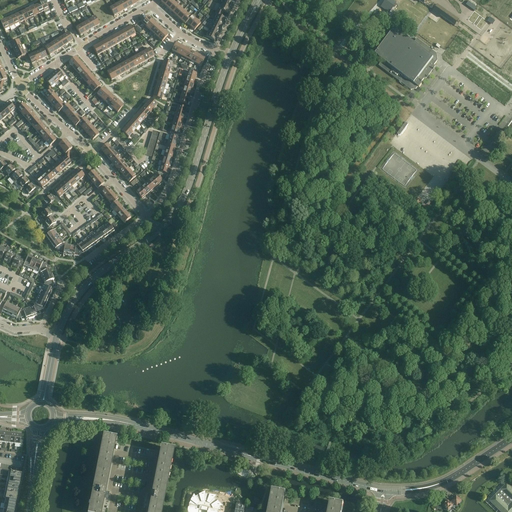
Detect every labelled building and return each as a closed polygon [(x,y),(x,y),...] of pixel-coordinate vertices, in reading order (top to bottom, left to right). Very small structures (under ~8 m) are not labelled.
[(119,3),(124,11),(128,8),(124,0),(119,3)] [(124,0),(128,8),(133,6),(129,0),(124,0)] [(171,0),(170,0),(165,7),(169,10),(175,3),(171,0)] [(229,0),(223,0),(221,5),(230,9),(233,4),(229,2),(229,0)] [(385,0),(382,5),(391,11),(396,3),(391,0),(385,0)] [(511,0),(507,0),(494,18),(501,23),(511,8),(511,0)] [(45,2),(40,4),(44,12),(45,15),(50,12),(45,2)] [(468,2),(466,5),(470,9),(474,11),(477,8),(468,2)] [(114,5),(119,14),(124,11),(119,3),(114,5)] [(175,3),(169,10),(173,14),(179,7),(175,3)] [(35,7),(39,15),(44,12),(40,4),(35,7)] [(119,14),(114,5),(109,8),(114,16),(119,14)] [(216,12),(222,15),(224,12),(228,14),(230,9),(221,5),(219,9),(218,9),(216,12)] [(438,5),(433,11),(432,13),(438,18),(440,16),(441,17),(454,26),(459,20),(458,20),(449,13),(447,12),(438,5)] [(39,15),(35,7),(30,9),(34,17),(39,15)] [(177,17),(183,11),(179,7),(173,14),(177,17)] [(34,18),(34,17),(30,9),(25,11),(29,19),(30,20),(31,20),(33,19),(34,18)] [(29,19),(25,11),(21,13),(24,21),(29,19)] [(183,11),(177,17),(181,21),(187,14),(183,11)] [(214,20),(223,24),(225,19),(221,17),(222,15),(216,12),(215,15),(216,15),(214,20)] [(24,21),(21,13),(15,16),(19,24),(24,21)] [(191,18),(187,14),(181,21),(185,25),(186,24),(186,23),(191,18)] [(19,24),(15,16),(11,18),(14,26),(19,24)] [(192,16),(191,18),(186,23),(186,24),(190,27),(195,22),(196,20),(192,16)] [(99,25),(95,17),(90,20),(94,28),(99,25)] [(146,27),(152,21),(148,17),(142,24),(146,27)] [(14,26),(11,18),(6,20),(9,28),(14,26)] [(1,22),(4,30),(9,28),(6,20),(1,22)] [(85,23),(90,31),(94,28),(90,20),(85,23)] [(194,31),(200,24),(196,20),(195,22),(190,27),(194,31)] [(223,24),(214,20),(212,24),(220,28),(223,24)] [(150,31),(156,24),(152,21),(146,27),(150,31)] [(80,25),(85,33),(90,31),(85,23),(80,25)] [(156,24),(150,31),(154,35),(160,28),(156,24)] [(220,28),(212,24),(210,28),(218,32),(220,28)] [(76,28),(80,36),(85,33),(80,25),(76,28)] [(135,35),(131,27),(126,29),(130,37),(135,35)] [(158,38),(164,31),(160,28),(154,35),(158,38)] [(218,32),(210,28),(208,32),(207,32),(216,37),(218,32)] [(130,37),(126,29),(121,32),(126,40),(130,37)] [(376,50),(373,54),(375,55),(378,57),(380,59),(382,61),(379,65),(378,66),(411,90),(411,89),(415,89),(416,90),(418,87),(419,88),(422,85),(420,84),(424,79),(426,79),(434,68),(434,66),(437,61),(436,54),(435,53),(434,53),(434,52),(433,51),(432,51),(417,39),(414,43),(407,38),(406,37),(394,29),(381,47),(377,51),(376,50)] [(162,42),(168,35),(164,31),(158,38),(162,42)] [(206,31),(202,38),(208,40),(208,39),(214,41),(216,37),(207,32),(206,31)] [(126,40),(121,32),(117,35),(121,43),(126,40)] [(73,41),(68,33),(63,36),(68,44),(73,41)] [(121,43),(117,35),(112,37),(116,45),(121,43)] [(68,44),(63,36),(58,39),(63,47),(68,44)] [(116,45),(112,37),(107,40),(112,48),(116,45)] [(54,42),(59,50),(63,47),(58,39),(54,42)] [(15,42),(14,41),(10,43),(13,49),(21,46),(19,40),(15,42)] [(112,48),(107,40),(102,42),(107,51),(112,48)] [(49,45),(54,53),(59,50),(54,42),(49,45)] [(107,51),(102,42),(98,45),(102,53),(107,51)] [(177,54),(181,46),(176,43),(172,52),(177,54)] [(54,53),(49,45),(45,48),(50,56),(54,53)] [(93,48),(97,56),(102,53),(98,45),(93,48)] [(15,54),(24,51),(21,46),(13,49),(15,54)] [(181,46),(177,54),(181,57),(186,49),(181,46)] [(38,52),(41,60),(47,57),(43,49),(38,52)] [(145,51),(149,59),(154,57),(149,49),(145,51)] [(186,59),(190,51),(186,49),(181,57),(186,59)] [(24,51),(15,54),(18,59),(20,58),(25,60),(27,56),(26,56),(24,51)] [(149,59),(145,51),(140,54),(144,62),(149,59)] [(190,51),(186,59),(191,62),(195,54),(190,51)] [(41,60),(38,52),(33,54),(37,62),(41,60)] [(37,62),(33,54),(28,56),(27,56),(25,60),(30,62),(32,64),(37,62)] [(144,62),(140,54),(135,57),(140,65),(144,62)] [(196,64),(200,56),(195,54),(191,62),(196,64)] [(200,56),(196,64),(200,67),(205,59),(200,56)] [(72,68),(79,62),(76,57),(69,63),(72,68)] [(140,65),(135,57),(130,59),(135,67),(140,65)] [(135,67),(130,59),(126,62),(130,70),(135,67)] [(172,64),(164,61),(162,66),(171,69),(172,64)] [(76,72),(83,66),(79,62),(72,68),(76,72)] [(130,70),(126,62),(121,65),(126,73),(130,70)] [(126,73),(121,65),(116,67),(121,75),(126,73)] [(79,76),(86,70),(83,66),(76,72),(79,76)] [(121,75),(116,67),(112,70),(116,78),(121,75)] [(63,77),(58,70),(53,74),(59,81),(63,77)] [(83,80),(90,74),(86,70),(79,76),(83,80)] [(107,73),(111,81),(116,78),(112,70),(107,73)] [(197,74),(188,72),(186,77),(195,80),(197,74)] [(49,78),(55,84),(59,81),(53,74),(49,78)] [(86,84),(93,78),(90,74),(83,80),(86,84)] [(47,89),(51,89),(51,88),(55,84),(49,78),(45,81),(47,84),(47,89)] [(90,88),(97,82),(93,78),(86,84),(90,88)] [(97,82),(90,88),(93,92),(101,86),(97,82)] [(101,99),(107,92),(103,88),(97,95),(101,99)] [(48,100),(54,95),(51,90),(51,89),(47,89),(46,94),(44,96),(48,100)] [(105,102),(111,95),(107,92),(101,99),(105,102)] [(163,95),(154,92),(153,98),(162,100),(163,95)] [(51,104),(58,98),(54,95),(48,100),(51,104)] [(109,106),(112,103),(115,99),(111,95),(105,102),(109,106)] [(55,108),(61,103),(58,98),(51,104),(55,108)] [(189,100),(180,98),(178,103),(187,106),(189,100)] [(115,99),(112,103),(109,106),(113,110),(119,103),(115,99)] [(147,103),(154,110),(157,105),(150,99),(147,103)] [(5,106),(11,113),(15,110),(16,110),(17,106),(11,105),(9,103),(5,106)] [(65,107),(61,103),(55,108),(58,113),(61,110),(65,107)] [(119,103),(113,110),(117,113),(123,106),(119,103)] [(143,107),(150,114),(154,110),(147,103),(143,107)] [(21,114),(28,108),(24,104),(22,106),(17,106),(16,110),(17,110),(21,114)] [(65,114),(71,108),(68,104),(65,107),(61,110),(65,114)] [(75,108),(78,106),(76,104),(74,106),(71,108),(65,114),(68,118),(75,113),(72,110),(75,108)] [(11,113),(5,106),(1,110),(7,117),(11,113)] [(186,109),(177,106),(176,111),(185,114),(186,109)] [(139,112),(146,118),(150,114),(143,107),(139,112)] [(24,118),(31,112),(28,108),(21,114),(24,118)] [(31,112),(24,118),(28,122),(35,116),(31,112)] [(136,116),(143,122),(146,118),(139,112),(136,116)] [(72,122),(78,117),(75,113),(68,118),(72,122)] [(32,126),(38,120),(35,116),(28,122),(32,126)] [(132,120),(139,126),(143,122),(136,116),(132,120)] [(82,121),(78,117),(72,122),(75,127),(78,124),(82,121)] [(82,128),(88,122),(85,118),(82,121),(78,124),(82,128)] [(35,130),(42,124),(38,120),(32,126),(35,130)] [(129,124),(136,130),(139,126),(132,120),(129,124)] [(85,132),(92,127),(88,122),(82,128),(85,132)] [(39,134),(45,128),(42,124),(35,130),(39,134)] [(125,128),(132,134),(136,130),(129,124),(125,128)] [(89,136),(96,131),(92,127),(85,132),(89,136)] [(180,130),(171,127),(170,132),(179,135),(180,130)] [(42,138),(49,133),(45,128),(39,134),(42,138)] [(122,132),(129,138),(132,134),(125,128),(122,132)] [(96,131),(89,136),(92,141),(99,135),(96,131)] [(46,143),(52,137),(49,133),(42,138),(46,143)] [(49,147),(56,141),(52,137),(46,143),(49,147)] [(64,140),(58,146),(62,150),(68,145),(64,140)] [(107,144),(100,150),(104,155),(111,148),(107,144)] [(65,156),(69,156),(70,151),(72,149),(68,145),(62,150),(65,154),(65,156)] [(107,159),(115,152),(111,148),(104,155),(107,159)] [(111,163),(118,157),(115,152),(107,159),(111,163)] [(61,160),(67,167),(71,163),(69,161),(69,156),(65,156),(65,157),(61,160)] [(115,167),(122,161),(118,157),(111,163),(115,167)] [(67,167),(61,160),(57,164),(62,171),(67,167)] [(118,171),(125,165),(122,161),(115,167),(118,171)] [(53,167),(58,174),(62,171),(57,164),(53,167)] [(12,172),(15,170),(11,165),(7,168),(5,166),(0,170),(0,171),(2,173),(4,172),(7,176),(12,172)] [(122,175),(129,169),(125,165),(118,171),(122,175)] [(58,174),(53,167),(49,171),(54,178),(58,174)] [(168,169),(160,167),(158,172),(159,172),(158,174),(165,179),(167,175),(168,169)] [(125,179),(132,173),(129,169),(122,175),(125,179)] [(74,174),(80,180),(84,177),(86,177),(86,173),(81,172),(79,170),(74,174)] [(20,178),(19,178),(22,176),(18,171),(14,174),(12,172),(7,176),(8,177),(8,176),(9,178),(14,183),(20,178)] [(54,178),(49,171),(44,175),(50,181),(54,178)] [(90,181),(97,175),(93,171),(91,173),(86,173),(86,177),(87,177),(90,181)] [(129,183),(136,177),(132,173),(125,179),(129,183)] [(80,180),(74,174),(70,177),(76,184),(80,180)] [(165,179),(158,174),(158,175),(157,175),(156,174),(152,178),(158,185),(165,179)] [(50,181),(44,175),(41,178),(46,185),(50,181)] [(94,185),(101,179),(97,175),(90,181),(94,185)] [(35,180),(42,188),(46,185),(41,178),(40,178),(39,176),(35,180)] [(29,182),(25,177),(21,180),(20,178),(14,183),(16,186),(17,185),(21,189),(29,182)] [(76,184),(70,177),(66,181),(72,187),(76,184)] [(148,182),(154,189),(158,185),(152,178),(148,182)] [(98,189),(104,184),(101,179),(94,185),(98,189)] [(74,189),(72,187),(66,181),(62,184),(68,191),(69,193),(74,189)] [(154,189),(148,182),(144,185),(150,192),(154,189)] [(28,195),(36,189),(37,191),(39,193),(41,191),(39,189),(40,189),(36,184),(33,186),(31,184),(24,190),(28,195)] [(58,188),(64,194),(68,191),(62,184),(58,188)] [(150,192),(144,185),(140,189),(146,196),(150,192)] [(108,187),(101,193),(99,195),(103,199),(104,197),(111,192),(108,187)] [(54,191),(60,198),(64,194),(58,188),(54,191)] [(146,196),(140,189),(136,192),(142,199),(146,196)] [(108,202),(112,198),(115,196),(111,192),(104,197),(108,202)] [(60,202),(52,193),(50,195),(51,195),(43,202),(47,207),(54,200),(58,204),(60,202)] [(115,196),(112,198),(108,202),(111,205),(112,206),(116,201),(117,202),(118,200),(115,196)] [(120,206),(117,202),(116,201),(112,206),(111,205),(110,207),(113,211),(120,206)] [(124,210),(120,206),(113,211),(112,213),(115,217),(117,215),(124,210)] [(45,223),(50,219),(48,216),(52,214),(49,209),(40,215),(43,220),(45,223)] [(120,220),(127,214),(124,210),(117,215),(120,220)] [(127,214),(120,220),(124,224),(131,218),(127,214)] [(50,219),(45,223),(44,223),(48,228),(47,229),(49,231),(54,228),(52,225),(56,222),(52,217),(50,219)] [(114,232),(108,223),(103,226),(110,235),(114,232)] [(110,235),(103,226),(99,229),(105,238),(110,235)] [(95,232),(94,232),(101,241),(102,240),(103,240),(105,238),(99,229),(95,232)] [(54,230),(45,236),(46,237),(49,241),(58,234),(57,234),(54,230)] [(93,231),(89,234),(90,236),(96,245),(99,243),(99,242),(100,241),(101,242),(101,241),(94,232),(93,231)] [(58,234),(49,241),(52,245),(61,239),(58,234)] [(96,245),(90,236),(86,239),(92,248),(96,245)] [(61,239),(52,245),(54,248),(54,247),(55,249),(63,244),(64,243),(61,239)] [(92,248),(86,239),(81,242),(88,251),(92,248)] [(77,245),(78,246),(83,254),(84,254),(88,251),(81,242),(77,245)] [(70,246),(68,256),(72,257),(72,256),(74,257),(74,256),(75,248),(78,246),(77,245),(76,243),(73,245),(73,246),(70,246)] [(63,244),(55,249),(55,250),(55,249),(56,251),(56,253),(63,254),(65,246),(63,244)] [(6,256),(8,251),(8,250),(9,249),(7,247),(6,249),(0,246),(0,258),(1,259),(3,255),(6,256)] [(83,254),(78,246),(75,248),(74,256),(81,257),(81,255),(83,254)] [(8,251),(6,256),(3,261),(9,264),(11,259),(14,261),(16,257),(17,255),(13,253),(8,251)] [(14,261),(11,266),(17,268),(18,266),(21,267),(22,265),(24,260),(22,258),(16,255),(16,257),(14,261)] [(28,256),(23,266),(28,268),(29,268),(33,258),(28,256)] [(33,258),(29,268),(33,270),(38,260),(33,258)] [(38,260),(33,270),(33,271),(38,273),(38,272),(39,272),(42,264),(43,263),(42,263),(40,262),(41,262),(38,260)] [(45,261),(44,264),(43,263),(39,272),(41,273),(50,270),(50,269),(49,270),(47,264),(47,262),(45,261)] [(38,273),(37,275),(39,276),(41,276),(42,279),(52,275),(51,272),(50,272),(50,270),(41,273),(39,272),(38,272),(38,273)] [(42,282),(40,284),(42,285),(43,286),(45,283),(53,280),(54,280),(53,280),(53,278),(52,275),(42,279),(43,281),(42,282)] [(45,283),(43,286),(53,290),(52,289),(53,288),(55,287),(53,280),(45,283)] [(42,285),(40,290),(50,295),(52,292),(51,292),(52,290),(53,290),(43,286),(42,285)] [(38,295),(48,300),(50,295),(40,290),(38,295)] [(48,300),(38,295),(36,300),(46,304),(48,300)] [(36,300),(34,305),(35,305),(43,309),(44,307),(44,308),(46,304),(36,300)] [(6,302),(2,312),(2,313),(7,315),(11,305),(6,302)] [(31,307),(28,308),(32,319),(34,318),(34,317),(36,316),(36,317),(37,317),(36,315),(36,316),(33,307),(35,305),(34,305),(31,304),(30,306),(31,307)] [(11,317),(16,307),(11,305),(7,315),(11,317)] [(36,315),(43,313),(42,311),(43,309),(44,310),(44,309),(43,309),(35,305),(33,307),(36,316),(36,315)] [(16,307),(11,317),(14,318),(15,318),(17,319),(16,319),(21,310),(20,310),(21,309),(16,307)] [(21,309),(20,310),(21,310),(23,311),(26,321),(27,320),(29,319),(29,320),(32,319),(28,308),(25,309),(24,308),(23,307),(22,307),(21,308),(21,309)] [(23,311),(21,310),(16,319),(17,319),(18,320),(19,322),(26,319),(26,321),(23,311)] [(21,440),(22,434),(16,433),(15,444),(20,445),(23,445),(23,440),(21,440)] [(104,492),(115,439),(103,437),(88,511),(100,511),(103,498),(105,498),(108,496),(109,493),(104,492)] [(151,501),(149,511),(160,511),(173,450),(162,448),(153,495),(148,494),(147,497),(150,501),(151,501)] [(22,474),(9,471),(8,477),(21,480),(22,474)] [(490,501),(501,511),(511,511),(511,489),(507,484),(490,501)] [(280,511),(285,494),(273,491),(269,511),(280,511)] [(217,511),(218,510),(220,511),(220,506),(221,506),(222,506),(217,502),(218,501),(217,501),(214,498),(215,497),(215,496),(209,495),(204,494),(204,493),(205,493),(204,492),(199,495),(195,497),(194,496),(194,495),(191,501),(190,500),(190,501),(189,504),(189,505),(188,509),(188,508),(188,509),(187,511),(217,511)] [(5,493),(3,499),(5,499),(16,501),(17,496),(7,493),(5,493)] [(457,506),(462,501),(456,496),(451,501),(452,502),(450,503),(448,501),(443,506),(448,511),(453,505),(454,504),(457,506)] [(341,511),(343,505),(332,503),(329,511),(341,511)]
